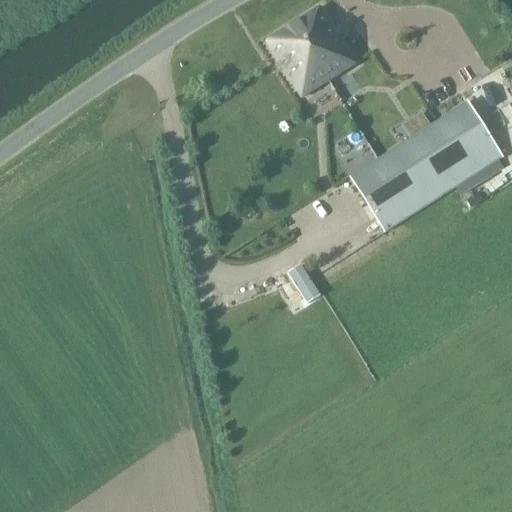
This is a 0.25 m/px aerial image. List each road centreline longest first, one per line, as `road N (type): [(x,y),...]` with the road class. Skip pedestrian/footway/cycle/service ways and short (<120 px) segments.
road 1 (unknown): [(144,53),(212,264),(227,268),(347,221)]
road 2 (unclassified): [(0,157),(233,0)]
